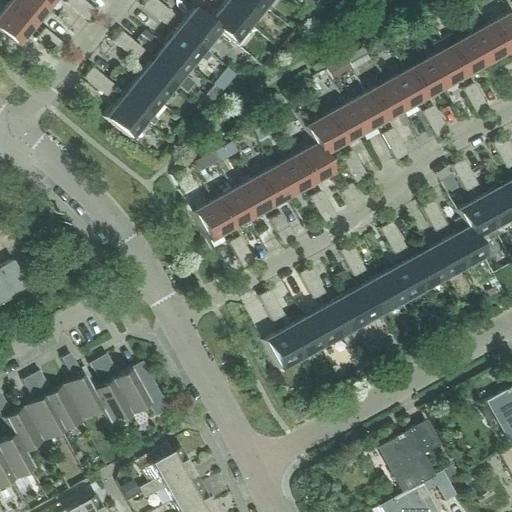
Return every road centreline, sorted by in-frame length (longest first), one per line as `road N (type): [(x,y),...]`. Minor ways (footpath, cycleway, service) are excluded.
road 1 (residential): [(173,319),(361,211),(511,107)]
road 2 (residential): [(251,470),(511,324)]
road 3 (residential): [(150,273),(20,126)]
road 4 (residential): [(0,354),(150,273)]
road 5 (residential): [(251,470),(173,319)]
road 6 (residential): [(20,126),(123,0)]
